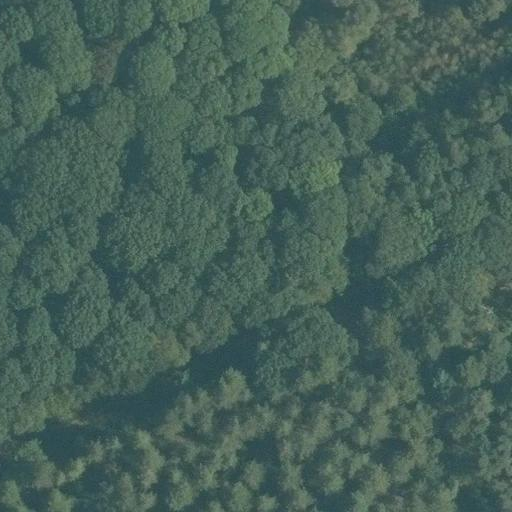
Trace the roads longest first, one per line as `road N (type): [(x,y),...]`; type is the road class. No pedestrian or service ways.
road 1 (track): [(0,448),(369,293)]
road 2 (track): [(256,0),(369,293)]
road 3 (track): [(369,293),(453,511)]
road 4 (track): [(511,231),(369,293)]
